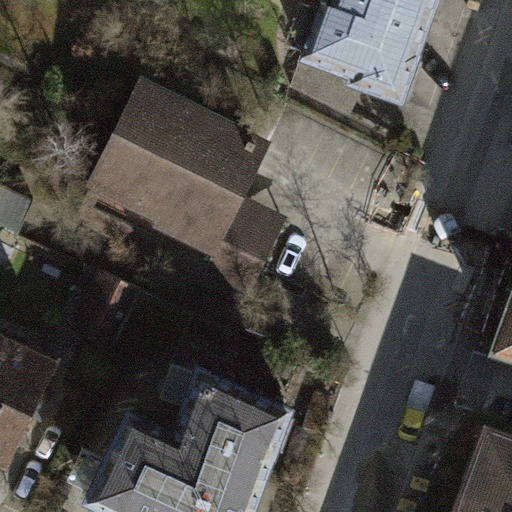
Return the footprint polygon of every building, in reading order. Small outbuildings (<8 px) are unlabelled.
[(363,83),(402,97),(431,15),(386,0),(335,0),(334,5),(324,2),(293,86),(347,113),(363,83)] [(386,0),(431,15),(436,0),(386,0)] [(84,76),(102,85),(122,44),(104,35),(84,76)] [(259,144),(144,87),(79,217),(230,291),(263,223),(240,212),(224,242),(213,237),(259,144)] [(0,223),(19,232),(32,203),(0,188),(0,223)] [(105,271),(77,328),(111,345),(116,337),(135,297),(140,288),(105,271)] [(158,308),(135,297),(116,337),(139,348),(158,308)] [(511,312),(499,349),(511,352),(511,312)] [(0,328),(0,460),(13,467),(63,357),(0,328)] [(115,511),(250,511),(291,410),(202,369),(176,437),(133,415),(89,500),(115,511)] [(511,511),(511,439),(490,432),(462,511),(511,511)]
